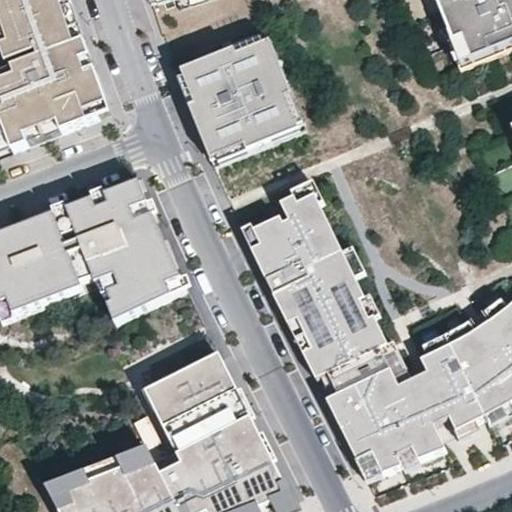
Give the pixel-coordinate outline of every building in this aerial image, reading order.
[(0,160),(113,117),(82,33),(71,0),(0,0),(0,53),(3,53),(7,67),(0,69),(0,160)] [(511,0),(436,0),(466,69),(511,49),(511,0)] [(271,40),(178,78),(216,171),(309,133),(271,40)] [(511,312),(497,325),(493,321),(481,330),(485,335),(434,360),(440,374),(424,380),(415,359),(410,361),(325,182),(289,199),(296,214),(246,237),(370,485),(453,452),(443,427),(458,420),(464,434),(491,422),(511,410),(511,312)] [(141,187),(0,241),(0,314),(4,326),(99,289),(118,328),(189,293),(141,187)] [(299,511),(300,511),(222,358),(150,394),(186,464),(165,474),(155,453),(50,494),(59,511),(299,511)]
